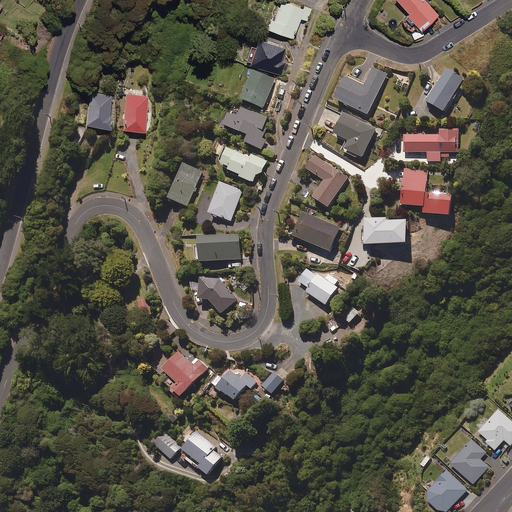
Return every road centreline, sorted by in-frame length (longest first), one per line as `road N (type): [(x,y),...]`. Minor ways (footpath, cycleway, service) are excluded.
road 1 (residential): [(0,395),(74,221),(90,206),(133,215),(176,310),(195,332),(228,342),(262,324),(270,205),(344,30)]
road 2 (residential): [(0,268),(78,0)]
road 3 (unknown): [(204,511),(312,370),(253,333)]
road 4 (residential): [(511,0),(410,56),(344,30)]
